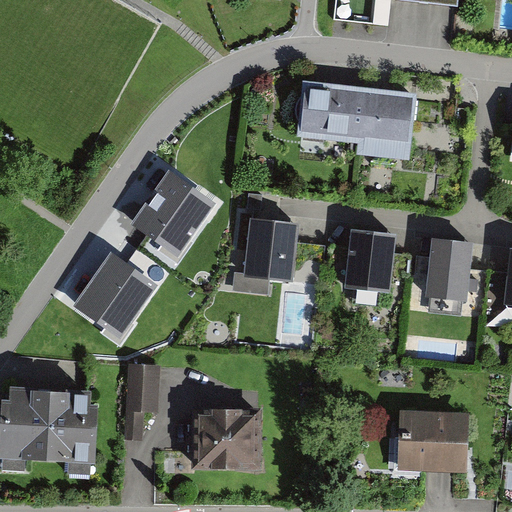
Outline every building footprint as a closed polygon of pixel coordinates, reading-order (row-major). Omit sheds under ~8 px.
[(402,160),(411,94),(303,81),(294,147),(402,160)] [(298,224),(242,217),(233,288),(290,295),(298,224)] [(396,239),(344,233),(337,293),(389,299),(396,239)] [(477,246),(424,241),(417,314),(469,319),(477,246)] [(511,250),(504,250),(495,321),(511,322),(511,250)] [(164,401),(164,361),(128,361),(127,437),(151,437),(152,401),(164,401)] [(98,397),(0,392),(0,469),(94,474),(98,397)] [(257,413),(186,410),(184,472),(255,475),(257,413)] [(466,413),(390,410),(388,471),(463,474),(466,413)]
